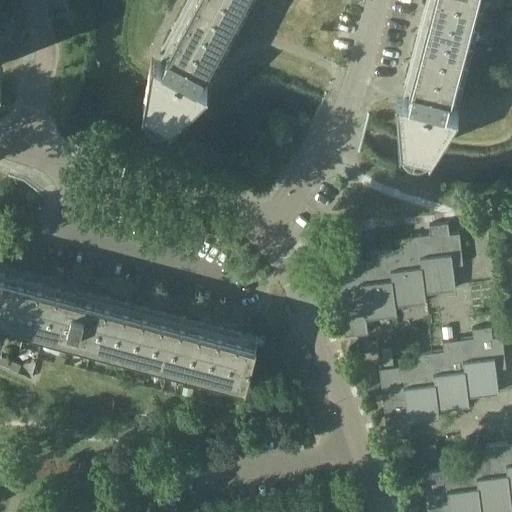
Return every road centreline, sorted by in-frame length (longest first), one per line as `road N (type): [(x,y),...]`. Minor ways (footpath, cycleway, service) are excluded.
road 1 (residential): [(73,173),(59,232),(246,281),(264,307)]
road 2 (residential): [(262,216),(305,180),(349,109),(385,0)]
road 3 (residential): [(356,440),(284,250),(262,216)]
road 4 (residential): [(149,480),(316,458),(356,440)]
road 5 (residential): [(262,216),(73,173)]
road 6 (residential): [(33,147),(47,27),(38,0)]
